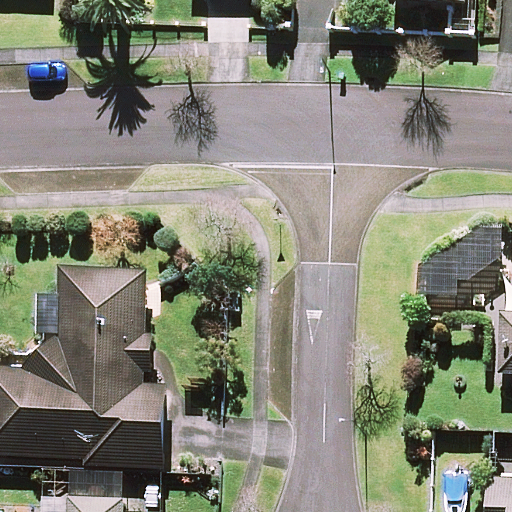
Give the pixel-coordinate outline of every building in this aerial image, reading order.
[(394,0),(395,8),(471,10),(470,0),(394,0)] [(155,281),(71,274),(63,378),(0,372),(0,458),(166,473),(173,392),(146,390),(155,281)] [(511,320),(504,320),(502,381),(511,381),(511,320)] [(511,511),(511,485),(495,485),(494,511),(511,511)] [(130,511),(131,506),(47,502),(46,511),(130,511)]
